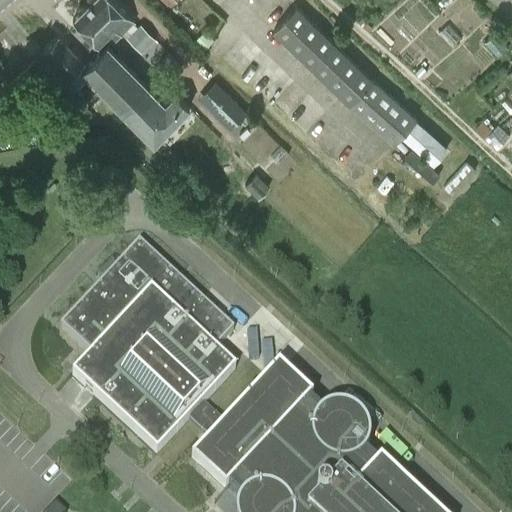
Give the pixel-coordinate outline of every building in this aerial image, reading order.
[(112,0),(92,0),(72,20),(97,45),(110,33),(114,38),(119,33),(120,34),(133,21),(112,0)] [(297,6),(273,31),(348,103),(393,143),(400,136),(432,165),(447,149),(414,120),(416,118),(371,78),(297,6)] [(358,21),(361,25),(368,31),(372,27),(361,18),(358,21)] [(141,51),(153,39),(140,25),(128,37),(141,51)] [(205,33),(195,42),(203,49),(212,40),(205,33)] [(81,71),(86,65),(83,63),(57,35),(42,50),(78,87),(88,78),(81,71)] [(81,71),(88,78),(152,144),(188,108),(174,92),(164,103),(107,45),(86,65),(81,71)] [(173,77),(181,68),(167,54),(159,62),(173,77)] [(421,66),(415,72),(419,78),(426,72),(421,66)] [(247,113),(215,81),(199,98),(231,129),(247,113)] [(481,121),(474,128),(483,137),(490,130),(481,121)] [(511,153),(506,147),(500,153),(507,160),(511,154),(511,153)] [(440,174),(411,148),(403,157),(432,183),(440,174)] [(179,169),(184,164),(176,156),(171,161),(179,169)] [(256,174),(245,185),(257,197),(268,186),(264,182),(256,174)] [(156,457),(202,407),(234,372),(214,353),(232,333),(139,245),(61,329),(91,358),(72,378),(156,457)] [(339,412),(320,417),(278,378),(248,409),(245,406),(223,429),(227,433),(197,464),(240,504),(239,511),(428,511),(379,466),(376,469),(364,458),(365,428),(339,412)]
